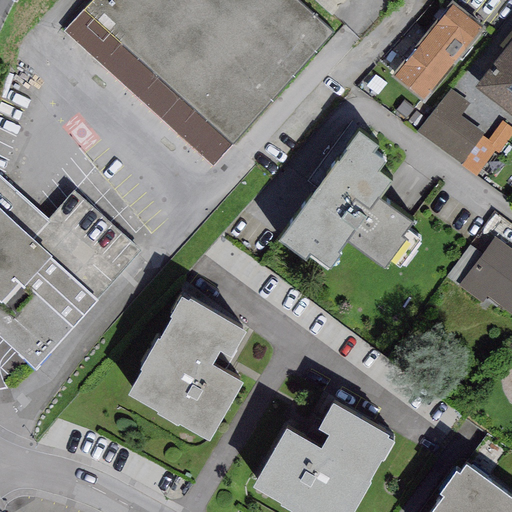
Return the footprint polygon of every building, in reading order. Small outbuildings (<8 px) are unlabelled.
[(334,35),(295,0),(93,0),(62,34),(211,169),(334,35)] [(432,101),(487,32),(458,8),(403,78),(432,101)] [(511,56),(487,88),(511,108),(511,56)] [(447,105),(426,133),(469,165),(490,137),(447,105)] [(337,166),(278,247),(305,267),(310,260),(331,275),(342,260),(338,258),(346,247),(384,274),(390,266),(400,273),(420,245),(407,236),(412,230),(379,206),(392,188),(379,179),(386,169),(373,159),(378,153),(358,138),(346,155),(347,156),(339,168),(337,166)] [(0,219),(96,302),(142,248),(79,191),(52,219),(0,172),(0,219)] [(0,339),(35,371),(96,302),(0,219),(0,339)] [(511,251),(494,239),(458,289),(481,305),(486,299),(511,317),(511,251)] [(245,339),(190,306),(188,309),(181,304),(170,323),(172,325),(159,346),(158,345),(140,376),(142,378),(128,401),(159,419),(158,421),(178,432),(179,430),(208,447),(242,389),(212,371),(220,359),(230,365),(245,339)] [(388,442),(333,411),(318,436),(329,442),(323,452),(288,433),(253,494),(281,510),(280,511),(358,511),(370,491),(368,489),(381,467),(383,469),(394,450),(386,445),(388,442)] [(511,511),(511,505),(466,472),(459,481),(456,479),(439,501),(444,504),(437,511),(511,511)]
